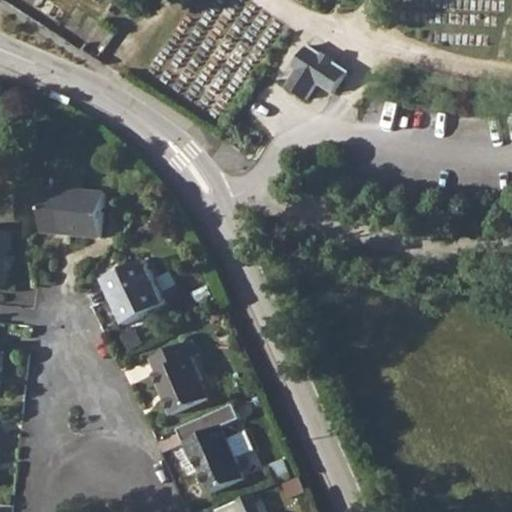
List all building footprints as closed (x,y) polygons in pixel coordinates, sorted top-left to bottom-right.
[(300,71),(290,86),(306,96),(316,82),(331,92),(345,70),(311,47),(296,67),(300,71)] [(48,187),(44,232),(102,238),(106,194),(48,187)] [(0,229),(0,290),(5,290),(11,231),(0,229)] [(147,261),(111,278),(120,297),(117,300),(129,324),(168,305),(147,261)] [(196,340),(153,358),(159,372),(154,374),(172,414),(212,397),(194,359),(203,354),(196,340)] [(224,426),(185,443),(193,458),(196,456),(213,493),(246,479),(224,426)] [(288,459),(274,465),(280,479),(294,473),(288,459)] [(302,478),(289,484),(294,496),(307,490),(302,478)] [(244,511),(265,511),(257,494),(239,501),(244,511)]
